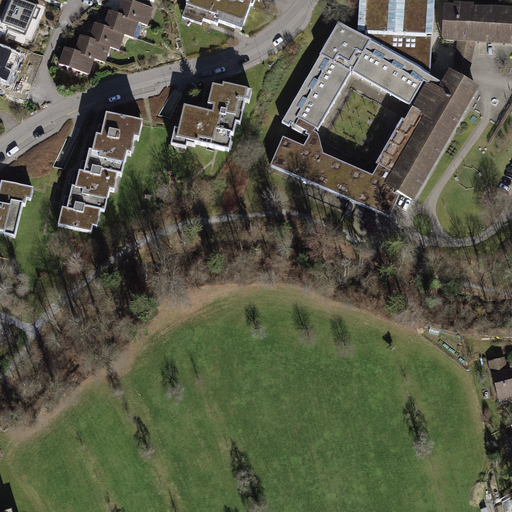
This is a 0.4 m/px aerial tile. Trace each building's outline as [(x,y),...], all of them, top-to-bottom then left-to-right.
[(43,12),(16,0),(12,0),(0,28),(0,30),(29,43),(43,12)] [(190,0),(184,20),(202,26),(204,20),(244,33),(254,1),(260,3),(261,0),(190,0)] [(435,0),(363,0),(363,40),(434,81),(435,0)] [(124,1),(118,16),(140,24),(149,27),(154,12),(124,1)] [(482,47),(511,48),(511,12),(445,9),(443,45),(456,45),(455,67),(471,68),(472,46),(482,47)] [(110,13),(105,28),(127,36),(135,39),(140,24),(118,16),(110,13)] [(97,25),(91,40),(113,48),(122,51),(127,36),(105,28),(97,25)] [(352,80),(410,113),(428,81),(338,29),(282,125),(315,144),(352,80)] [(82,37),(77,52),(97,59),(108,63),(113,48),(91,40),(82,37)] [(66,48),(61,63),(92,74),(97,59),(77,52),(66,48)] [(20,59),(0,50),(0,83),(8,87),(20,59)] [(442,89),(428,81),(410,113),(425,122),(388,186),(419,204),(482,96),(450,77),(442,89)] [(254,95),(217,86),(212,110),(186,105),(176,149),(222,159),(230,122),(247,126),(254,95)] [(144,126),(108,118),(103,141),(98,140),(96,151),(128,158),(133,159),(136,143),(140,144),(144,126)] [(405,196),(284,140),(270,169),(391,225),(405,196)] [(96,151),(92,151),(88,174),(82,173),(80,184),(112,191),(117,192),(120,176),(124,177),(128,158),(96,151)] [(30,189),(0,182),(0,237),(18,241),(30,189)] [(80,184),(76,183),(71,206),(66,205),(63,216),(100,224),(103,208),(108,209),(112,191),(80,184)] [(490,365),(500,402),(511,398),(511,371),(509,373),(506,360),(490,365)]
